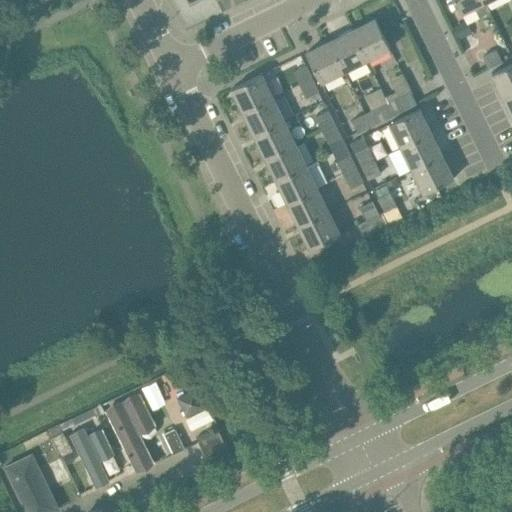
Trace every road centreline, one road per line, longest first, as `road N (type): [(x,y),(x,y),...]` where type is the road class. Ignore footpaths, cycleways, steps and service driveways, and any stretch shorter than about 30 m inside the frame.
road 1 (unclassified): [(362,437),(173,64)]
road 2 (tertiary): [(362,437),(206,511)]
road 3 (residential): [(485,153),(416,0)]
road 4 (tertiary): [(511,362),(362,437)]
road 5 (residential): [(173,64),(311,0)]
road 6 (tertiary): [(378,471),(511,407)]
